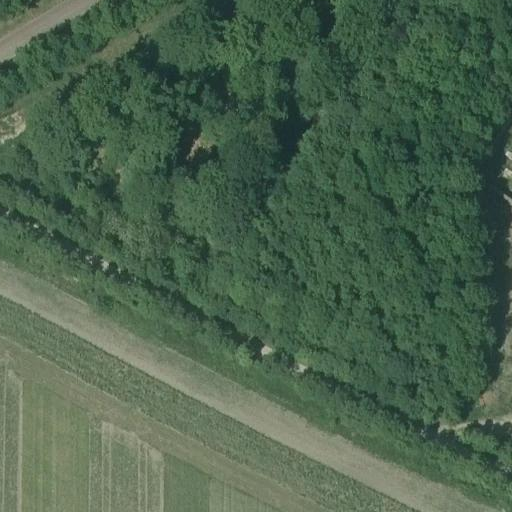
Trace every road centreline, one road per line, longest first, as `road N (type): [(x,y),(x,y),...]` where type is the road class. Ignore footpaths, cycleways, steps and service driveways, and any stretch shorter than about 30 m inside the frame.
road 1 (unclassified): [(0,215),(511,476)]
road 2 (track): [(473,0),(368,155),(359,181),(445,446)]
